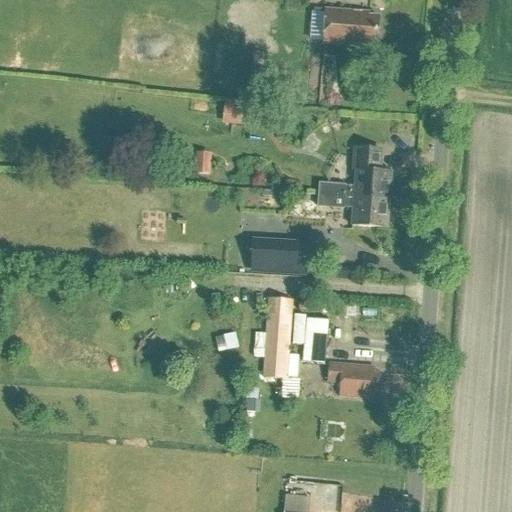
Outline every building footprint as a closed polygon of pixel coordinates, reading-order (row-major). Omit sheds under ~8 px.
[(325,11),(323,45),(365,48),(365,45),(376,46),(378,18),(367,18),(368,15),(325,11)] [(298,88),(279,87),(278,102),(297,104),(298,88)] [(221,125),(260,129),(262,105),(224,101),(221,125)] [(388,202),(390,173),(380,173),(382,153),(354,151),(352,171),(355,172),(354,188),(346,188),(346,187),(319,185),(318,196),(388,202)] [(196,153),(195,175),(211,176),(212,154),(196,153)] [(388,202),(318,196),(317,209),(343,211),(343,210),(352,210),(351,228),(386,230),(388,202)] [(252,240),(250,273),(313,277),(315,243),(252,240)] [(296,358),(294,358),(287,357),(292,302),(267,299),(263,335),(254,334),(252,358),(262,359),(260,377),(281,379),(294,381),(296,358)] [(292,316),(291,345),(302,346),(304,317),(292,316)] [(305,320),(301,362),(301,364),(323,366),(327,322),(305,320)] [(226,351),(223,337),(215,339),(218,353),(226,351)] [(377,395),(378,376),(373,376),(374,370),(327,367),(326,383),(337,384),(336,398),(372,401),(372,394),(377,395)] [(294,381),(281,379),(279,400),(296,401),(298,381),(294,381)] [(259,401),(246,401),(246,412),(259,412),(259,401)] [(209,424),(211,439),(221,437),(219,422),(209,424)]
